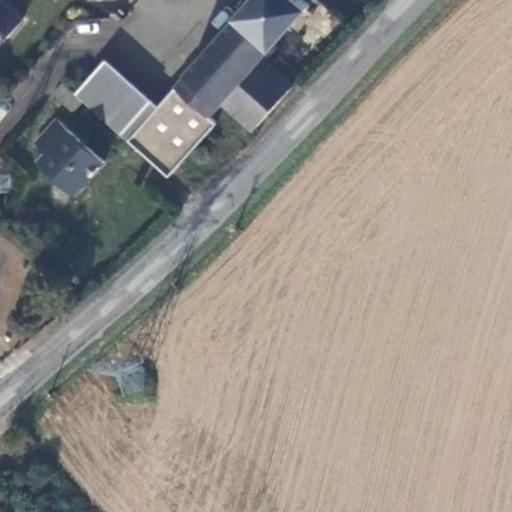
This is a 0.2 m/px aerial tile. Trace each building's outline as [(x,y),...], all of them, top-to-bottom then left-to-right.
[(290,0),(252,0),(237,17),(151,114),(122,147),(164,182),(213,125),(209,120),(217,110),(248,140),(288,93),(257,65),(304,12),(290,0)] [(237,17),(252,0),(239,0),(230,12),(237,17)] [(0,4),(0,39),(17,21),(0,4)] [(68,101),(122,147),(151,114),(97,68),(68,101)] [(73,108),(55,92),(47,102),(65,118),(73,108)] [(96,168),(47,128),(28,150),(36,159),(30,168),(67,199),(96,168)]
